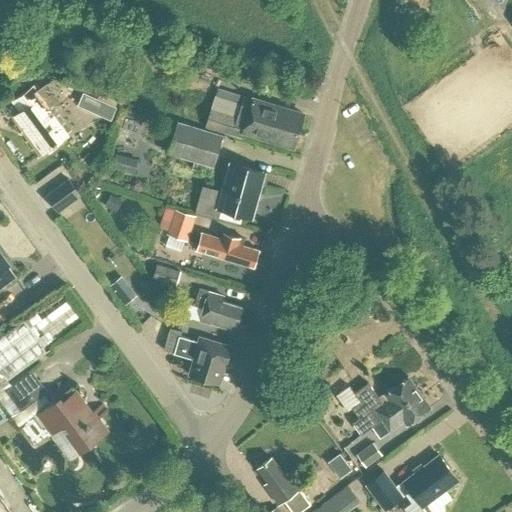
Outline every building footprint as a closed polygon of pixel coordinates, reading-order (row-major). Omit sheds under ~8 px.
[(116,29),(118,22),(107,19),(105,27),(116,29)] [(173,66),(178,52),(159,45),(154,59),(173,66)] [(219,68),(222,53),(205,49),(203,60),(205,61),(204,65),(219,68)] [(14,116),(41,154),(67,135),(47,108),(59,99),(47,83),(37,90),(34,86),(14,101),(21,111),(14,116)] [(248,105),(215,94),(206,125),(239,135),(241,131),(291,146),(301,113),(251,98),(248,105)] [(110,118),(115,107),(104,101),(98,113),(110,118)] [(212,167),(222,135),(177,121),(167,153),(212,167)] [(111,168),(134,174),(138,159),(115,153),(111,168)] [(251,217),(265,171),(229,161),(216,206),(251,217)] [(69,179),(46,195),(58,211),(80,195),(69,179)] [(115,212),(122,200),(110,194),(104,206),(115,212)] [(186,241),(194,216),(173,210),(166,235),(186,241)] [(253,267),(258,249),(241,244),(243,238),(222,232),(220,237),(201,231),(195,249),(253,267)] [(5,260),(0,252),(0,287),(15,276),(4,261),(5,260)] [(152,278),(176,285),(180,271),(156,263),(152,278)] [(121,277),(110,286),(117,295),(128,286),(121,277)] [(236,324),(241,307),(220,301),(222,295),(199,288),(194,304),(204,307),(200,319),(230,328),(231,323),(236,324)] [(140,322),(146,315),(141,310),(134,316),(140,322)] [(316,350),(337,335),(325,319),(304,334),(316,350)] [(22,321),(0,336),(0,368),(10,382),(46,355),(22,321)] [(219,384),(230,347),(199,338),(198,342),(179,337),(181,332),(170,328),(163,349),(174,353),(174,354),(193,359),(188,375),(219,384)] [(22,413),(48,393),(33,373),(6,392),(22,413)] [(371,426),(419,391),(408,376),(379,397),(368,382),(354,392),(360,401),(351,407),(359,418),(363,416),(371,426)] [(75,389),(35,418),(36,419),(38,417),(51,435),(49,436),(50,437),(62,428),(81,454),(110,432),(100,420),(109,413),(108,411),(98,418),(96,415),(106,408),(104,405),(90,415),(85,408),(87,406),(75,389)] [(430,406),(419,391),(371,426),(380,438),(404,420),(407,424),(430,406)] [(365,466),(382,454),(372,441),(356,453),(365,466)] [(445,490),(458,481),(439,455),(395,487),(384,471),(366,484),(384,509),(410,490),(422,507),(426,504),(431,511),(444,511),(444,505),(452,499),(445,490)] [(336,481),(353,469),(344,457),(327,469),(336,481)] [(264,483),(280,504),(285,500),(294,511),(300,511),(311,505),(287,473),(285,475),(272,458),(258,469),(267,481),(264,483)] [(347,511),(360,503),(351,490),(347,485),(315,509),(317,511),(347,511)]
